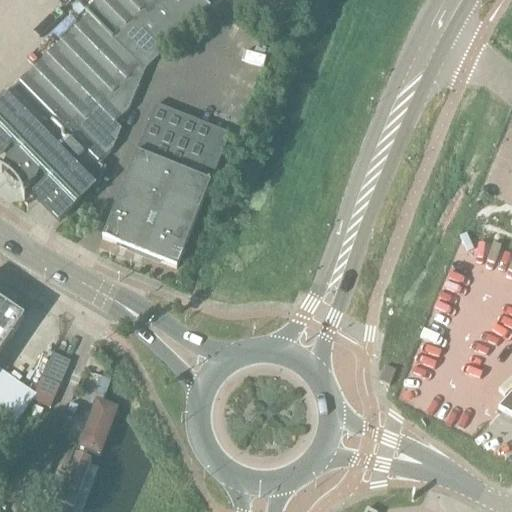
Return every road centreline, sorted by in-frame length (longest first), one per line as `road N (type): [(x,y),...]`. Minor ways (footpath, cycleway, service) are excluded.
road 1 (primary): [(297,358),(407,92),(457,0)]
road 2 (unclassified): [(14,511),(108,298)]
road 3 (primary): [(231,358),(108,298)]
road 4 (primary): [(108,298),(179,369),(198,400)]
road 5 (primary): [(108,298),(0,236)]
